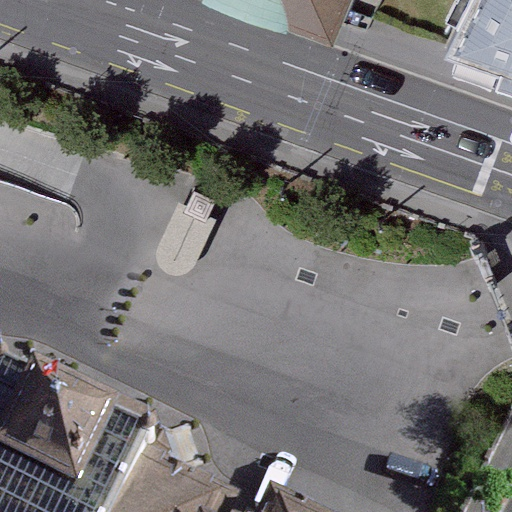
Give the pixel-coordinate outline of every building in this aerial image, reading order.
[(276,0),(328,19),(337,0),(276,0)] [(511,0),(468,0),(448,36),(511,58),(511,0)] [(215,201),(195,192),(188,208),(185,213),(206,223),(209,216),(215,201)] [(216,220),(209,216),(206,223),(185,213),(188,208),(179,203),(158,247),(156,257),(161,268),(171,275),(183,275),(194,268),(216,220)] [(0,511),(154,511),(0,439),(0,511)]
